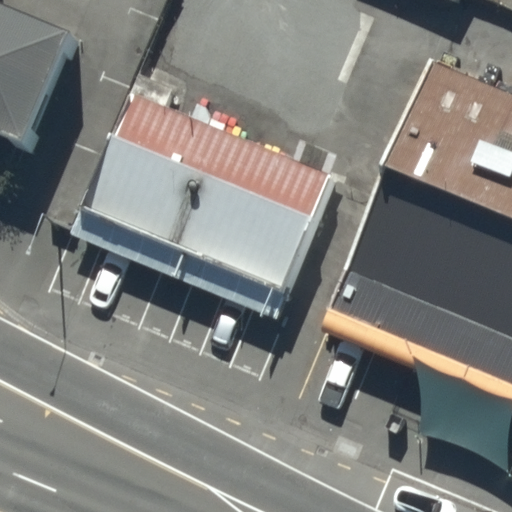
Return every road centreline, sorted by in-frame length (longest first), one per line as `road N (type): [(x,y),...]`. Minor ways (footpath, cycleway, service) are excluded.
road 1 (secondary): [(0,357),(279,511)]
road 2 (secondary): [(207,511),(0,441)]
